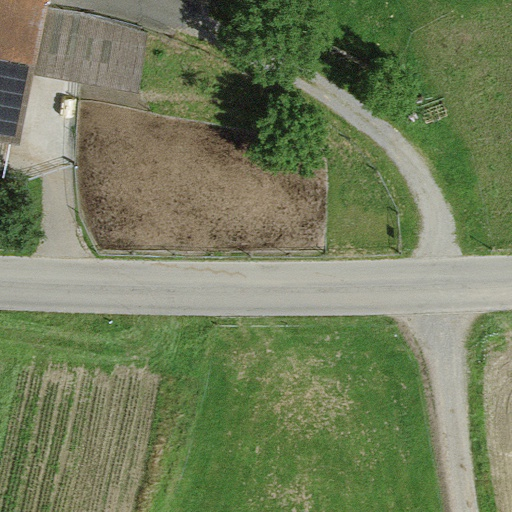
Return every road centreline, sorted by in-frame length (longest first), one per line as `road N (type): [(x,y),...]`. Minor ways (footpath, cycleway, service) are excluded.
road 1 (unclassified): [(0,284),(432,293),(511,284)]
road 2 (track): [(459,511),(432,293)]
